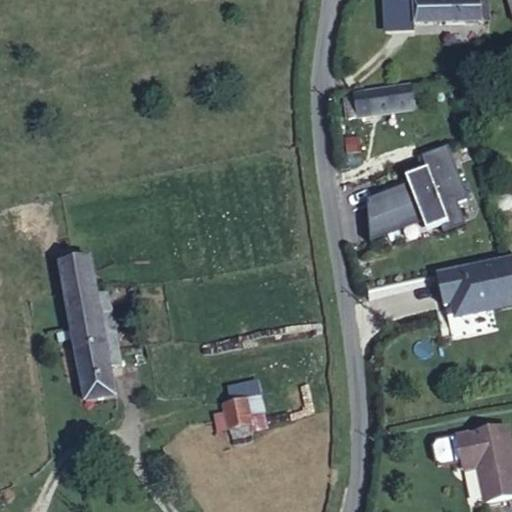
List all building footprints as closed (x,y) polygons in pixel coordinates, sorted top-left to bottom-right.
[(423,0),(426,24),(503,19),(501,0),(423,0)] [(433,107),(429,83),(368,89),(368,95),(355,96),(357,115),(433,107)] [(360,197),(376,241),(460,212),(456,200),(466,196),(447,143),(420,153),(424,164),(401,172),(405,182),(360,197)] [(114,266),(82,266),(83,399),(114,399),(114,364),(124,364),(122,300),(114,301),(114,266)] [(511,266),(438,274),(441,307),(452,306),(453,317),(511,310),(511,266)] [(268,390),(254,391),(256,404),(270,403),(268,390)] [(256,404),(254,391),(230,394),(233,421),(258,419),(256,404)] [(478,475),(511,468),(511,462),(501,398),(450,408),(455,432),(468,429),(470,439),(478,475)] [(256,404),(258,419),(272,418),(270,403),(256,404)] [(455,432),(450,408),(432,411),(428,417),(431,432),(436,435),(455,432)] [(455,432),(457,442),(470,439),(468,429),(455,432)]
